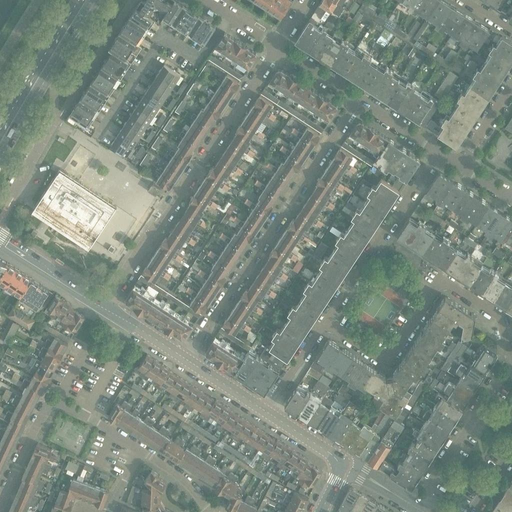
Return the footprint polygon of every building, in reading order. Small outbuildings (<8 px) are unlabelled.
[(148,17),(149,16),(153,9),(156,9),(154,0),(146,0),(145,3),(141,1),(136,9),(148,17)] [(154,0),(156,9),(159,8),(166,13),(167,13),(175,1),(173,0),(154,0)] [(252,0),(282,19),(290,6),(288,6),(291,1),(289,0),(252,0)] [(339,16),(345,7),(333,0),(322,0),(320,4),(339,16)] [(400,0),(399,1),(412,9),(416,12),(419,7),(428,12),(435,0),(400,0)] [(439,27),(443,29),(446,24),(455,30),(465,14),(453,6),(443,0),(438,0),(430,14),(438,19),(435,24),(439,27)] [(173,22),(183,6),(175,1),(167,13),(166,13),(164,16),(173,22)] [(181,27),(191,11),(183,6),(173,22),(181,27)] [(148,17),(136,9),(131,17),(146,27),(152,19),(149,16),(148,17)] [(189,32),(199,16),(191,11),(181,27),(189,32)] [(477,22),(465,14),(455,30),(451,35),(464,43),(476,51),(490,30),(477,22)] [(197,37),(207,21),(199,16),(189,32),(197,37)] [(146,27),(131,17),(125,25),(141,35),(146,27)] [(311,18),(297,38),(296,40),(298,42),(303,45),(305,45),(310,48),(314,51),(314,52),(317,54),(319,54),(324,46),(329,48),(334,40),(332,39),(325,34),(328,29),(320,24),(317,29),(312,26),(315,21),(311,18)] [(417,39),(426,25),(417,20),(409,34),(417,39)] [(207,21),(197,37),(205,43),(216,27),(207,21)] [(141,35),(125,25),(120,33),(136,43),(141,35)] [(136,43),(120,33),(115,41),(131,51),(136,43)] [(224,33),(214,48),(213,50),(217,53),(220,50),(227,54),(236,40),(224,33)] [(342,38),(335,34),(332,39),(334,40),(329,48),(324,46),(319,54),(324,57),(324,58),(327,61),(329,60),(332,63),(336,65),(336,67),(340,69),(341,68),(346,60),(351,63),(356,54),(347,48),(350,43),(346,41),(342,38)] [(511,59),(511,42),(502,36),(497,44),(495,43),(492,46),(490,50),(492,52),(487,60),(504,72),(507,68),(508,68),(510,65),(510,64),(511,59)] [(247,47),(236,40),(227,54),(234,59),(232,63),(236,65),(247,47)] [(125,59),(126,59),(131,51),(115,41),(109,49),(112,51),(125,59)] [(256,53),(247,47),(236,65),(239,68),(242,64),(249,69),(257,57),(256,53)] [(365,53),(366,50),(361,47),(356,54),(351,63),(346,60),(341,68),(346,71),(346,73),(349,75),(350,74),(354,77),(358,79),(359,81),(362,83),(363,82),(368,74),(373,77),(378,68),(369,63),(372,58),(368,55),(365,53)] [(413,47),(409,56),(415,58),(411,65),(420,69),(426,53),(413,47)] [(451,61),(457,51),(452,48),(446,58),(451,61)] [(112,51),(107,59),(123,69),(128,61),(126,59),(125,59),(112,51)] [(101,67),(118,77),(123,69),(107,59),(101,67)] [(476,76),(471,84),(489,96),(491,92),(493,91),(494,89),(494,88),(496,84),(499,80),(500,80),(502,77),(502,76),(504,72),(487,60),(481,68),(479,67),(476,71),(474,75),(476,76)] [(164,64),(159,73),(175,83),(180,75),(164,64)] [(96,75),(112,85),(118,77),(101,67),(96,75)] [(383,72),(378,68),(373,77),(368,74),(363,82),(368,86),(368,87),(371,89),(373,88),(376,91),(380,94),(381,95),(384,97),(385,97),(390,88),(395,91),(400,83),(398,81),(391,77),(394,72),(390,69),(387,67),(383,72)] [(277,70),(269,82),(275,86),(273,89),(277,92),(288,74),(281,69),(277,70)] [(450,71),(435,95),(443,100),(459,77),(450,71)] [(159,73),(154,81),(170,91),(175,83),(159,73)] [(219,79),(218,81),(234,92),(240,82),(227,74),(222,82),(219,79)] [(289,95),(298,80),(288,74),(277,92),(281,94),(283,91),(289,95)] [(91,83),(107,93),(112,85),(96,75),(91,83)] [(409,81),(402,76),(398,81),(400,83),(395,91),(390,88),(385,97),(390,100),(391,102),(393,103),(394,103),(398,105),(403,108),(403,110),(406,111),(407,111),(413,103),(417,105),(422,97),(420,96),(413,91),(416,86),(412,84),(409,81)] [(297,105),(308,87),(298,80),(289,95),(295,98),(293,102),(297,105)] [(154,81),(148,89),(164,99),(170,91),(154,81)] [(215,92),(228,101),(234,92),(218,81),(216,83),(220,85),(215,92)] [(86,91),(102,101),(107,93),(91,83),(86,91)] [(478,112),(481,108),(484,104),(485,104),(487,101),(486,100),(489,96),(471,84),(465,93),(463,91),(461,95),(458,99),(461,100),(455,108),(473,120),(476,116),(477,116),(478,113),(478,112)] [(308,87),(297,105),(301,107),(303,103),(309,108),(319,93),(308,87)] [(148,89),(143,97),(159,107),(164,99),(148,89)] [(80,99),(96,109),(102,101),(86,91),(80,99)] [(440,102),(424,91),(420,96),(422,97),(417,105),(413,103),(407,111),(411,114),(412,115),(426,124),(440,102)] [(206,99),(222,109),(228,101),(215,92),(211,99),(207,97),(206,99)] [(319,93),(309,108),(315,111),(313,115),(317,118),(328,100),(319,93)] [(254,105),(270,115),(271,113),(268,111),(272,104),(260,96),(254,105)] [(143,97),(138,105),(154,115),(159,107),(143,97)] [(80,99),(75,107),(91,117),(96,109),(80,99)] [(222,109),(206,99),(205,101),(208,103),(204,110),(214,117),(216,118),(222,109)] [(182,113),(186,102),(181,100),(177,111),(182,113)] [(328,100),(317,118),(321,120),(323,116),(329,120),(337,108),(336,105),(328,100)] [(138,105),(132,113),(148,123),(154,115),(138,105)] [(270,115),(254,105),(248,113),(260,122),(265,115),(268,117),(270,115)] [(86,126),(91,117),(75,107),(70,115),(86,126)] [(462,136),(465,132),(468,128),(469,128),(471,125),(470,124),(473,120),(455,108),(450,117),(447,115),(442,123),(445,124),(439,133),(455,143),(458,143),(460,140),(461,140),(463,137),(462,136)] [(192,115),(209,126),(214,117),(204,110),(202,109),(197,115),(194,113),(192,115)] [(132,113),(127,121),(143,131),(148,123),(132,113)] [(260,122),(248,113),(242,122),(258,133),(259,131),(256,129),(260,122)] [(190,126),(203,135),(209,126),(192,115),(191,117),(195,119),(190,126)] [(165,127),(169,130),(175,120),(171,117),(165,127)] [(127,121),(122,129),(138,139),(143,131),(127,121)] [(353,141),(357,144),(369,126),(361,121),(357,122),(349,134),(356,137),(353,141)] [(258,133),(242,122),(236,131),(238,132),(249,139),(253,132),(257,135),(258,133)] [(181,133),(197,144),(203,135),(190,126),(186,133),(182,131),(181,133)] [(363,143),(369,147),(379,132),(369,126),(357,144),(361,146),(363,143)] [(299,131),(298,133),(314,144),(320,135),(307,127),(303,134),(299,131)] [(122,129),(117,137),(132,147),(138,139),(122,129)] [(232,141),(248,152),(250,150),(246,147),(250,141),(249,139),(238,132),(232,141)] [(379,132),(369,147),(375,150),(373,154),(377,157),(389,139),(379,132)] [(179,144),(180,145),(191,152),(197,144),(181,133),(179,135),(183,137),(179,144)] [(308,153),(314,144),(298,133),(296,135),(300,138),(295,144),(308,153)] [(158,148),(163,137),(158,135),(153,146),(158,148)] [(127,156),(132,147),(117,137),(111,145),(127,156)] [(380,165),(383,167),(398,145),(389,139),(377,157),(376,158),(381,162),(380,165)] [(226,150),(239,158),(243,151),(247,154),(248,152),(232,141),(226,150)] [(302,162),(308,153),(295,144),(291,151),(287,149),(286,151),(302,162)] [(191,152),(180,145),(176,152),(172,150),(171,152),(187,163),(193,153),(191,152)] [(407,150),(398,145),(383,167),(387,169),(389,167),(394,170),(395,169),(407,150)] [(340,148),(334,157),(350,168),(351,166),(348,163),(352,156),(340,148)] [(220,159),(237,169),(238,167),(234,165),(239,158),(226,150),(220,159)] [(420,158),(407,150),(395,169),(400,173),(392,183),(388,180),(387,181),(399,189),(420,158)] [(296,170),(302,162),(286,151),(285,153),(288,155),(284,162),(295,169),(296,170)] [(187,163),(171,152),(169,154),(173,156),(169,163),(181,171),(187,163)] [(350,168),(334,157),(328,165),(341,174),(345,167),(349,169),(350,168)] [(215,167),(225,175),(231,178),(235,171),(241,175),(240,176),(246,180),(248,177),(237,169),(220,159),(215,167)] [(289,178),(295,169),(284,162),(282,161),(277,168),(273,165),(272,167),(289,178)] [(159,169),(175,180),(181,171),(169,163),(164,170),(160,168),(159,169)] [(341,174),(328,165),(322,175),(338,185),(340,183),(336,181),(341,174)] [(225,175),(215,167),(213,166),(207,175),(223,186),(224,184),(221,182),(225,175)] [(283,187),(289,178),(272,167),(271,169),(275,171),(270,179),(283,187)] [(80,242),(89,248),(94,240),(117,206),(78,180),(63,170),(60,168),(56,175),(35,207),(49,216),(54,219),(82,238),(80,242)] [(169,189),(175,180),(159,169),(158,171),(161,174),(157,181),(169,189)] [(438,174),(418,203),(432,212),(439,201),(443,204),(445,201),(453,207),(465,189),(461,187),(461,185),(458,183),(457,184),(449,179),(449,178),(442,173),(440,171),(438,174)] [(223,186),(207,175),(201,184),(214,192),(218,185),(222,187),(223,186)] [(277,196),(283,187),(270,179),(265,175),(261,182),(257,179),(256,181),(261,185),(277,196)] [(338,185),(322,175),(316,183),(318,184),(329,191),(333,185),(337,187),(338,185)] [(373,195),(367,204),(383,214),(391,202),(399,189),(387,181),(383,179),(378,188),(363,178),(361,182),(370,188),(368,192),(373,195)] [(153,183),(148,190),(156,195),(160,188),(155,184),(153,183)] [(195,193),(212,203),(213,202),(209,199),(214,192),(201,184),(195,193)] [(330,193),(329,191),(318,184),(312,193),(328,204),(330,202),(326,199),(330,193)] [(272,204),(277,196),(261,185),(259,186),(263,189),(259,196),(261,197),(272,204)] [(465,189),(453,207),(462,212),(460,215),(464,217),(468,220),(470,217),(477,222),(489,205),(485,202),(485,201),(482,199),(481,199),(473,194),(473,193),(470,191),(469,192),(465,189)] [(191,203),(202,210),(207,203),(210,205),(212,203),(195,193),(189,201),(191,203)] [(328,204),(312,193),(306,202),(319,210),(323,203),(327,206),(328,204)] [(273,205),(272,204),(261,197),(256,204),(252,202),(251,204),(267,214),(273,205)] [(319,210),(306,202),(301,211),(317,221),(318,220),(314,217),(319,210)] [(185,212),(202,222),(207,226),(208,224),(203,220),(207,213),(202,210),(191,203),(185,212)] [(267,214),(251,204),(250,205),(253,208),(249,215),(261,223),(267,214)] [(357,219),(351,228),(367,238),(375,226),(383,214),(367,204),(362,211),(357,208),(354,212),(352,216),(357,219)] [(489,205),(477,222),(486,228),(484,230),(488,233),(492,235),(494,233),(502,238),(511,221),(511,219),(509,218),(509,217),(506,215),(505,215),(497,210),(497,209),(494,207),(493,207),(489,205)] [(317,221),(301,211),(295,220),(305,227),(307,228),(312,221),(315,223),(317,221)] [(179,220),(192,229),(197,222),(200,224),(202,222),(185,212),(179,220)] [(255,232),(261,223),(249,215),(244,222),(240,219),(239,221),(255,232)] [(397,235),(409,243),(422,251),(433,234),(425,228),(427,225),(419,221),(417,223),(409,218),(397,235)] [(305,227),(295,220),(293,219),(287,228),(303,238),(304,236),(301,234),(305,227)] [(174,229),(190,240),(191,238),(188,235),(192,229),(179,220),(174,229)] [(250,241),(255,232),(239,221),(238,223),(241,226),(237,232),(248,240),(250,241)] [(511,221),(502,238),(501,239),(511,246),(511,243),(511,221)] [(303,238),(287,228),(281,237),(294,245),(298,238),(302,240),(303,238)] [(341,243),(335,252),(351,262),(359,250),(367,238),(351,228),(346,236),(341,232),(338,236),(336,240),(341,243)] [(168,238),(179,245),(180,246),(185,239),(189,242),(190,240),(174,229),(168,238)] [(242,249),(248,240),(237,232),(235,231),(231,238),(227,236),(225,238),(242,249)] [(422,251),(434,259),(446,267),(457,250),(449,244),(450,241),(447,239),(443,237),(441,239),(433,234),(422,251)] [(476,247),(479,241),(469,236),(466,241),(476,247)] [(160,246),(176,257),(178,254),(174,252),(179,245),(168,238),(166,237),(160,246)] [(294,245),(281,237),(275,245),(291,256),(293,254),(289,252),(294,245)] [(236,258),(242,249),(225,238),(224,240),(228,242),(223,249),(236,258)] [(316,252),(321,256),(328,246),(322,243),(316,252)] [(291,256),(275,245),(270,254),(271,255),(282,262),(287,255),(290,258),(291,256)] [(154,255),(167,263),(172,256),(175,258),(176,257),(160,246),(154,255)] [(497,246),(494,252),(503,258),(506,252),(497,246)] [(214,255),(230,266),(236,258),(223,249),(219,256),(215,253),(214,255)] [(446,267),(458,275),(470,283),(481,265),(473,260),(475,257),(471,255),(467,252),(466,255),(457,250),(446,267)] [(325,267),(320,275),(335,286),(343,274),(351,262),(335,252),(330,260),(325,257),(323,260),(320,264),(325,267)] [(148,263),(165,274),(166,272),(163,270),(167,263),(154,255),(148,263)] [(224,275),(230,266),(214,255),(213,257),(217,260),(212,267),(214,268),(224,275)] [(282,262),(271,255),(265,264),(281,275),(283,273),(279,270),(284,264),(282,262)] [(299,260),(294,270),(299,272),(304,263),(299,260)] [(0,276),(0,281),(6,286),(17,269),(7,263),(0,276)] [(165,274),(148,263),(142,273),(155,281),(160,274),(163,276),(165,274)] [(281,275),(265,264),(260,273),(272,281),(277,274),(280,276),(281,275)] [(470,283),(482,291),(494,299),(505,281),(497,276),(499,273),(495,271),(491,268),(490,271),(481,265),(470,283)] [(226,276),(224,275),(214,268),(209,275),(205,273),(204,274),(220,285),(226,276)] [(32,279),(17,269),(6,286),(21,296),(32,279)] [(220,285),(204,274),(199,271),(198,273),(203,276),(198,283),(202,286),(214,294),(220,285)] [(272,281),(260,273),(254,282),(270,292),(271,291),(267,288),(272,281)] [(309,291),(304,299),(319,310),(327,298),(335,286),(320,275),(314,284),(309,281),(307,284),(304,288),(309,291)] [(49,290),(32,279),(21,296),(20,298),(37,309),(49,290)] [(494,299),(506,307),(511,310),(511,285),(505,281),(494,299)] [(270,292),(254,282),(248,291),(259,298),(260,299),(265,292),(268,294),(270,292)] [(126,302),(134,308),(146,290),(142,287),(140,291),(133,286),(125,298),(126,302)] [(209,303),(214,294),(202,286),(197,293),(194,290),(192,292),(209,303)] [(150,292),(146,290),(134,308),(144,314),(153,300),(147,296),(150,292)] [(259,298),(248,291),(246,290),(240,299),(256,309),(258,307),(254,305),(259,298)] [(203,312),(209,303),(192,292),(191,294),(195,296),(190,304),(203,312)] [(48,315),(52,317),(63,299),(56,294),(47,308),(51,310),(48,315)] [(438,306),(431,318),(446,328),(451,320),(456,323),(458,320),(462,322),(470,312),(445,296),(438,306)] [(71,304),(63,299),(52,317),(55,320),(58,315),(62,318),(70,307),(71,304)] [(256,309),(240,299),(235,307),(247,315),(251,309),(255,311),(256,309)] [(293,315),(288,324),(303,334),(311,322),(319,310),(304,299),(298,307),(293,304),(291,308),(288,312),(293,315)] [(144,314),(154,321),(166,302),(162,300),(160,304),(153,300),(144,314)] [(170,305),(166,302),(154,321),(164,327),(173,313),(168,309),(170,305)] [(13,307),(8,315),(29,328),(34,320),(13,307)] [(77,312),(70,307),(62,318),(61,319),(65,322),(62,326),(66,329),(77,312)] [(247,315),(235,307),(229,316),(245,327),(246,325),(242,322),(247,315)] [(85,317),(77,312),(66,329),(70,331),(73,327),(77,329),(85,317)] [(476,316),(470,312),(462,322),(464,323),(462,337),(473,335),(476,316)] [(164,327),(174,334),(186,315),(182,313),(180,317),(173,313),(164,327)] [(190,318),(186,315),(174,334),(182,339),(186,337),(193,326),(187,322),(190,318)] [(243,329),(245,327),(229,316),(223,325),(235,333),(240,326),(243,329)] [(423,330),(415,342),(430,352),(435,344),(440,347),(443,343),(445,340),(440,337),(446,328),(431,318),(423,330)] [(4,341),(10,344),(20,324),(14,321),(4,341)] [(271,348),(276,351),(287,358),(295,346),(303,334),(288,324),(282,332),(277,328),(275,332),(272,336),(277,339),(271,348)] [(254,340),(257,334),(251,331),(248,337),(254,340)] [(46,343),(50,345),(63,353),(68,345),(55,337),(52,341),(48,339),(46,343)] [(220,343),(214,339),(206,351),(206,354),(215,360),(226,342),(222,339),(220,343)] [(329,339),(314,361),(318,363),(323,356),(327,359),(324,364),(328,367),(331,369),(335,364),(343,370),(353,355),(341,347),(329,339)] [(215,360),(224,366),(233,352),(228,348),(230,344),(226,342),(215,360)] [(407,355),(399,367),(414,377),(419,368),(424,372),(427,368),(429,364),(424,361),(430,352),(415,342),(407,355)] [(498,355),(497,351),(483,342),(476,352),(493,363),(498,355)] [(63,353),(50,345),(48,349),(43,347),(41,350),(59,360),(63,353)] [(17,356),(20,351),(9,346),(7,351),(17,356)] [(59,360),(41,350),(39,354),(44,357),(41,361),(54,368),(59,360)] [(272,367),(278,371),(287,358),(276,351),(269,362),(273,365),(272,367)] [(234,373),(246,355),(242,352),(240,356),(233,352),(224,366),(234,373)] [(476,352),(470,362),(486,372),(493,363),(476,352)] [(254,385),(267,366),(261,362),(263,359),(259,356),(256,354),(254,357),(247,353),(246,355),(234,373),(244,379),(254,385)] [(139,374),(143,377),(155,359),(147,354),(146,356),(139,367),(143,370),(139,374)] [(365,363),(353,355),(343,370),(351,375),(348,380),(352,383),(355,385),(359,380),(367,386),(377,371),(365,363)] [(54,368),(41,361),(37,358),(32,366),(50,377),(54,368)] [(163,364),(155,359),(143,377),(147,379),(151,381),(154,377),(163,364)] [(459,367),(481,381),(486,372),(470,362),(468,361),(465,365),(462,363),(459,367)] [(264,392),(278,371),(272,367),(273,365),(269,362),(267,366),(254,385),(264,392)] [(158,388),(169,370),(170,369),(163,364),(154,377),(158,380),(154,385),(158,388)] [(50,377),(32,366),(30,370),(35,373),(33,377),(46,384),(50,377)] [(311,366),(307,371),(319,379),(323,374),(311,366)] [(393,377),(396,392),(402,395),(414,377),(399,367),(393,375),(394,376),(393,377)] [(460,373),(456,378),(475,390),(481,381),(459,367),(457,370),(460,373)] [(177,375),(169,370),(158,388),(162,390),(164,386),(168,388),(177,375)] [(386,377),(377,371),(367,386),(386,398),(389,393),(387,379),(385,378),(386,377)] [(173,398),(185,380),(177,375),(168,388),(172,391),(169,396),(173,398)] [(23,382),(41,392),(46,384),(33,377),(30,381),(25,378),(23,382)] [(387,379),(389,393),(386,398),(379,409),(382,411),(386,413),(394,419),(396,420),(409,400),(402,395),(396,392),(393,377),(387,379)] [(469,399),(475,390),(456,378),(453,384),(449,382),(447,385),(469,399)] [(192,385),(185,380),(173,398),(177,401),(180,396),(184,398),(192,385)] [(23,393),(37,399),(41,392),(23,382),(21,386),(25,388),(23,393)] [(188,408),(200,390),(192,385),(184,398),(187,401),(184,406),(188,408)] [(448,391),(445,396),(463,408),(469,399),(447,385),(444,389),(448,391)] [(207,395),(200,390),(188,408),(192,411),(195,406),(199,408),(207,395)] [(285,405),(297,413),(310,392),(307,390),(303,395),(295,390),(285,405)] [(346,403),(349,396),(340,391),(336,398),(346,403)] [(311,392),(310,392),(297,413),(317,426),(327,410),(318,404),(321,398),(311,392)] [(457,418),(463,408),(445,396),(438,392),(436,396),(440,399),(436,405),(457,418)] [(14,398),(33,407),(37,399),(23,393),(21,397),(17,394),(14,398)] [(200,415),(204,418),(215,400),(207,395),(199,408),(203,411),(200,415)] [(17,405),(15,409),(28,416),(33,407),(14,398),(12,402),(17,405)] [(211,414),(215,417),(224,404),(216,399),(215,400),(204,418),(207,420),(211,414)] [(339,440),(355,416),(361,407),(350,400),(342,413),(329,433),(339,440)] [(108,416),(116,421),(128,403),(124,401),(121,406),(117,403),(108,416)] [(128,403),(116,421),(124,426),(132,413),(128,411),(132,406),(128,403)] [(224,404),(215,417),(219,420),(215,425),(219,428),(231,410),(232,409),(224,404)] [(331,405),(327,410),(317,426),(329,433),(342,413),(331,405)] [(450,428),(457,418),(436,405),(432,411),(425,406),(423,410),(450,428)] [(136,408),(132,413),(124,426),(131,431),(140,418),(136,416),(139,411),(136,408)] [(6,415),(24,424),(28,416),(15,409),(13,413),(8,411),(6,415)] [(226,425),(230,428),(238,415),(231,410),(219,428),(223,430),(226,425)] [(424,424),(444,437),(450,428),(423,410),(420,414),(427,418),(424,424)] [(362,428),(359,432),(350,447),(360,453),(386,413),(382,411),(371,428),(364,424),(362,428)] [(394,419),(386,413),(360,453),(368,459),(394,419)] [(8,426),(21,432),(25,424),(24,424),(6,415),(4,419),(10,421),(8,426)] [(234,438),(246,420),(238,415),(230,428),(234,431),(230,436),(234,438)] [(140,418),(131,431),(139,436),(151,418),(147,416),(144,421),(140,418)] [(350,447),(359,432),(362,428),(355,424),(356,423),(358,423),(360,419),(355,416),(339,440),(350,447)] [(151,418),(139,436),(147,441),(155,428),(151,426),(155,421),(151,418)] [(404,425),(394,419),(368,459),(378,465),(404,425)] [(254,425),(246,420),(234,438),(238,441),(241,436),(245,438),(254,425)] [(420,435),(438,447),(444,437),(424,424),(420,430),(416,427),(413,431),(420,435)] [(249,448),(261,430),(254,425),(245,438),(249,441),(246,446),(249,448)] [(0,428),(0,432),(17,440),(21,432),(8,426),(6,430),(0,427),(0,428)] [(155,428),(147,441),(154,446),(166,428),(163,426),(159,431),(155,428)] [(166,428),(154,446),(162,452),(171,439),(167,436),(170,431),(166,428)] [(269,435),(261,430),(249,448),(253,451),(256,446),(260,448),(269,435)] [(0,441),(0,442),(13,448),(17,440),(0,432),(0,436),(2,438),(0,441)] [(261,456),(265,458),(276,440),(269,435),(260,448),(264,451),(261,456)] [(413,439),(411,444),(431,457),(438,447),(420,435),(416,441),(413,439)] [(171,439),(162,452),(170,457),(182,439),(178,436),(175,441),(171,439)] [(185,441),(182,439),(170,457),(177,461),(178,460),(186,449),(182,446),(185,441)] [(276,457),(285,444),(277,439),(276,440),(265,458),(269,460),(273,455),(276,457)] [(0,452),(9,457),(13,448),(0,442),(0,452)] [(37,443),(34,452),(48,458),(53,461),(55,457),(49,454),(51,450),(37,443)] [(293,449),(285,444),(276,457),(280,460),(277,465),(281,467),(293,449)] [(407,455),(425,467),(431,457),(411,444),(408,448),(411,449),(407,455)] [(186,449),(178,460),(186,465),(198,447),(194,445),(191,450),(187,447),(186,449)] [(198,447),(186,465),(194,470),(202,458),(198,455),(201,450),(198,447)] [(292,467),(300,454),(293,449),(281,467),(284,470),(288,465),(292,467)] [(0,462),(5,465),(9,457),(0,452),(0,462)] [(34,452),(30,460),(49,469),(51,465),(46,463),(48,458),(34,452)] [(308,459),(300,454),(292,467),(296,470),(292,475),(296,477),(298,474),(307,461),(308,459)] [(202,458),(194,470),(201,475),(213,458),(209,455),(206,460),(202,458)] [(398,463),(401,465),(419,477),(425,467),(407,455),(403,461),(400,459),(398,463)] [(213,458),(201,475),(209,480),(217,468),(213,465),(216,460),(213,458)] [(30,460),(26,468),(40,475),(42,471),(47,473),(49,469),(30,460)] [(70,460),(66,468),(75,472),(79,464),(70,460)] [(419,477),(401,465),(396,471),(393,468),(394,466),(385,460),(381,467),(412,487),(419,477)] [(302,484),(314,466),(307,461),(298,474),(302,477),(299,482),(302,484)] [(221,470),(217,468),(209,480),(217,485),(224,475),(228,468),(225,465),(221,470)] [(322,471),(314,466),(302,484),(306,487),(309,482),(314,484),(322,471)] [(23,477),(24,477),(43,485),(45,481),(38,479),(40,475),(26,468),(23,477)] [(153,485),(152,490),(160,491),(166,482),(159,477),(160,475),(152,470),(145,480),(153,485)] [(223,493),(235,475),(231,472),(228,477),(224,475),(217,485),(215,488),(223,493)] [(238,477),(235,475),(223,493),(230,498),(238,486),(239,485),(235,482),(238,477)] [(24,477),(20,486),(34,492),(36,487),(41,490),(43,485),(24,477)] [(78,497),(83,482),(73,478),(67,493),(75,495),(75,496),(78,497)] [(86,500),(91,485),(83,482),(78,497),(86,500)] [(95,503),(100,488),(91,485),(86,500),(95,503)] [(511,487),(509,485),(503,495),(511,500),(511,487)] [(20,486),(17,494),(36,502),(38,498),(32,496),(34,492),(20,486)] [(132,486),(126,504),(130,505),(136,487),(132,486)] [(238,486),(230,498),(226,506),(235,510),(241,499),(242,496),(238,494),(241,489),(238,486)] [(348,511),(360,492),(354,488),(353,488),(352,487),(351,488),(350,488),(349,489),(342,502),(337,511),(348,511)] [(100,488),(95,503),(103,506),(109,491),(100,488)] [(75,495),(67,493),(60,490),(57,499),(72,504),(75,496),(75,495)] [(160,500),(160,491),(152,490),(142,490),(141,501),(151,502),(151,505),(160,500)] [(287,494),(285,498),(304,507),(308,498),(295,492),(292,496),(287,494)] [(360,511),(369,497),(360,492),(348,511),(360,511)] [(17,494),(13,502),(27,508),(29,504),(34,506),(36,502),(17,494)] [(496,504),(508,511),(511,511),(511,500),(503,495),(496,504)] [(245,501),(241,499),(235,510),(234,511),(244,511),(252,498),(248,496),(245,501)] [(372,511),(377,503),(369,497),(360,511),(372,511)] [(256,500),(252,498),(244,511),(255,511),(257,507),(253,505),(256,500)] [(286,508),(293,511),(301,511),(304,507),(285,498),(283,501),(288,504),(286,508)] [(68,511),(72,504),(57,499),(54,507),(67,511),(68,511)] [(163,511),(165,509),(160,500),(151,505),(144,509),(145,511),(163,511)] [(9,510),(13,511),(25,511),(27,508),(13,502),(9,510)] [(384,511),(386,508),(377,503),(372,511),(384,511)]
